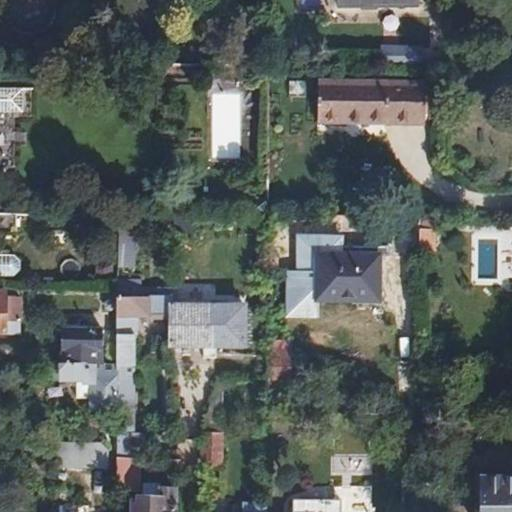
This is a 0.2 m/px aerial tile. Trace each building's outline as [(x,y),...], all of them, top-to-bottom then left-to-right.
[(333,0),(334,0),(334,10),(414,10),(413,0),(333,0)] [(383,46),(383,66),(411,67),(411,46),(396,46),(383,46)] [(15,85),(0,84),(0,108),(15,109),(15,85)] [(424,85),(317,84),(316,122),(424,123),(424,85)] [(237,94),(213,94),(213,157),(238,157),(237,94)] [(0,233),(31,234),(31,215),(0,215),(0,233)] [(118,216),(117,289),(128,289),(129,216),(118,216)] [(416,230),(415,259),(434,259),(435,231),(416,230)] [(383,256),(321,257),(321,302),(382,302),(383,256)] [(24,314),(24,288),(0,288),(0,327),(10,327),(10,314),(24,314)] [(220,348),(220,308),(180,307),(180,290),(166,290),(166,298),(173,298),(172,316),(172,347),(203,348),(202,360),(213,360),(214,348),(220,348)] [(173,298),(166,298),(117,297),(116,363),(116,408),(115,459),(139,460),(143,460),(143,432),(140,432),(132,432),(133,337),(138,337),(138,315),(172,316),(173,298)] [(241,309),(220,308),(220,348),(241,349),(241,309)] [(62,319),(61,364),(91,364),(102,364),(102,330),(79,330),(79,319),(62,319)] [(266,338),(281,339),(282,322),(266,322),(266,338)] [(266,371),(295,371),(296,339),(281,339),(266,338),(266,371)] [(116,408),(116,363),(102,364),(91,364),(61,364),(61,380),(91,380),(90,407),(116,408)] [(216,381),(220,367),(211,365),(207,379),(216,382),(216,381)] [(221,387),(215,386),(208,412),(206,420),(205,422),(202,435),(220,436),(221,387)] [(220,436),(202,435),(202,468),(220,468),(220,436)] [(76,449),(94,449),(95,437),(76,437),(76,449)] [(28,439),(27,448),(41,449),(41,439),(28,439)] [(89,458),(88,485),(103,486),(104,458),(89,458)] [(115,459),(114,492),(138,493),(139,460),(115,459)] [(165,474),(182,474),(182,465),(178,461),(173,460),(165,460),(165,474)] [(511,511),(511,480),(480,479),(479,511),(511,511)] [(365,480),(364,511),(395,511),(396,481),(365,480)] [(134,506),(134,510),(134,511),(170,511),(171,498),(157,497),(157,506),(134,506)]
